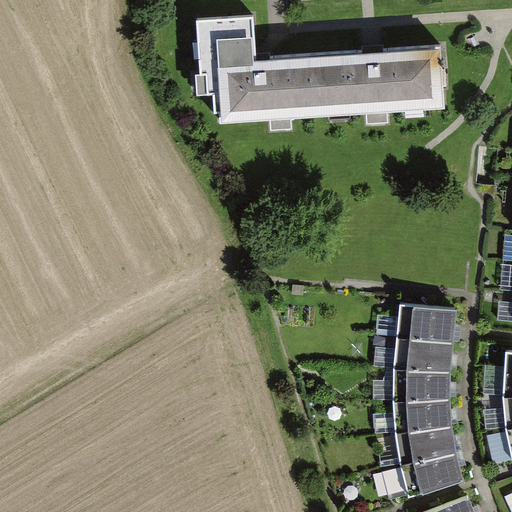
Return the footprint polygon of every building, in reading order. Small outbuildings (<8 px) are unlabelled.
[(247,18),(185,22),(190,103),(210,102),(212,127),(443,112),(438,49),(250,62),(247,18)] [(458,303),(400,298),(397,330),(454,336),(458,303)] [(454,336),(397,330),(394,363),(451,364),(454,336)] [(511,345),(506,345),(503,391),(511,390),(511,345)] [(451,364),(394,363),(394,395),(451,393),(451,364)] [(511,390),(503,391),(506,423),(511,422),(511,390)] [(451,393),(394,395),(396,428),(452,419),(451,393)] [(452,419),(396,428),(401,459),(457,446),(452,419)] [(457,446),(401,459),(409,492),(463,474),(457,446)] [(416,511),(478,511),(470,491),(416,511)]
